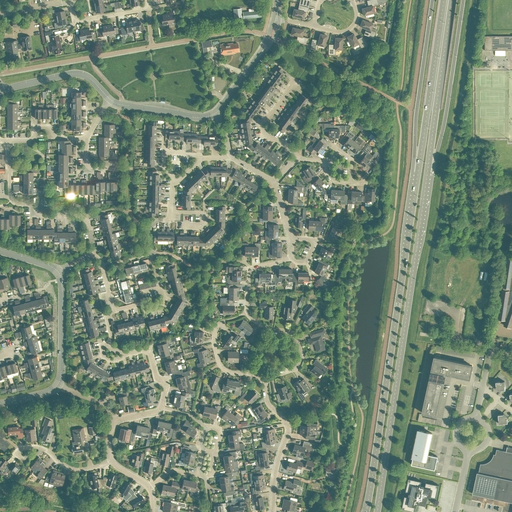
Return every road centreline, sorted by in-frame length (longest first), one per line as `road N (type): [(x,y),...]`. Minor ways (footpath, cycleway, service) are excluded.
road 1 (primary): [(414,190),(365,511)]
road 2 (primary): [(376,511),(424,192)]
road 3 (residential): [(263,381),(295,369),(301,354),(289,332),(248,316),(249,268),(291,258)]
road 4 (primary): [(424,192),(463,0)]
road 5 (primary): [(424,192),(451,0)]
road 6 (primary): [(443,0),(414,190)]
road 7 (primary): [(431,0),(414,190)]
road 8 (residential): [(272,511),(288,427),(268,404),(263,381)]
road 9 (tertiary): [(0,90),(77,73),(109,99)]
road 10 (residential): [(26,462),(16,454),(34,446),(79,470),(111,459)]
